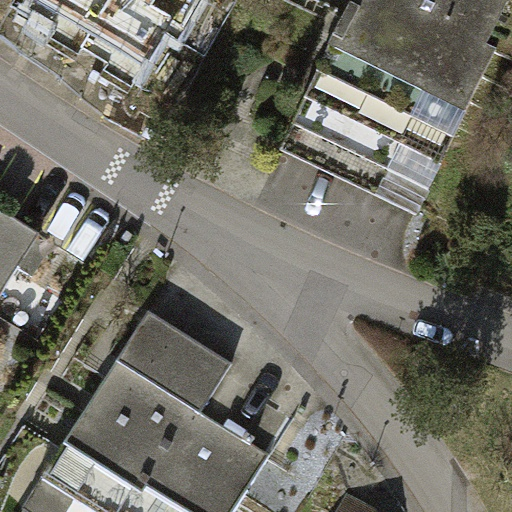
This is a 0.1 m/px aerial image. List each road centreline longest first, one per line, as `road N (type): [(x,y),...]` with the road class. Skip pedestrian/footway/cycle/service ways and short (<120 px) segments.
road 1 (residential): [(265,261),(0,89)]
road 2 (residential): [(435,511),(265,261)]
road 3 (residential): [(511,339),(265,261)]
